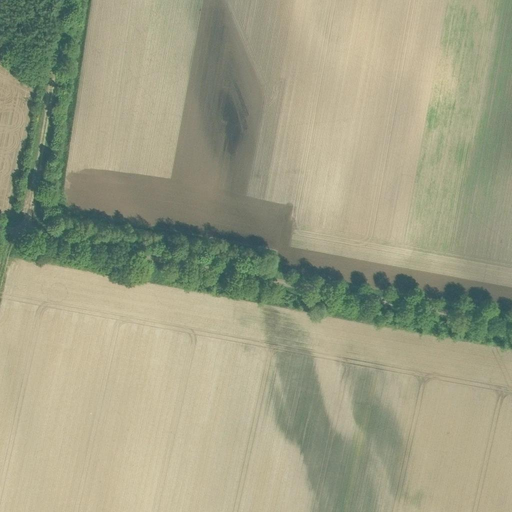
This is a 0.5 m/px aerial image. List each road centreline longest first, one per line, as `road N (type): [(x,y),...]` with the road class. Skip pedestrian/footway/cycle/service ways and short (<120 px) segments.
road 1 (unclassified): [(0,226),(511,324)]
road 2 (track): [(60,0),(26,230)]
